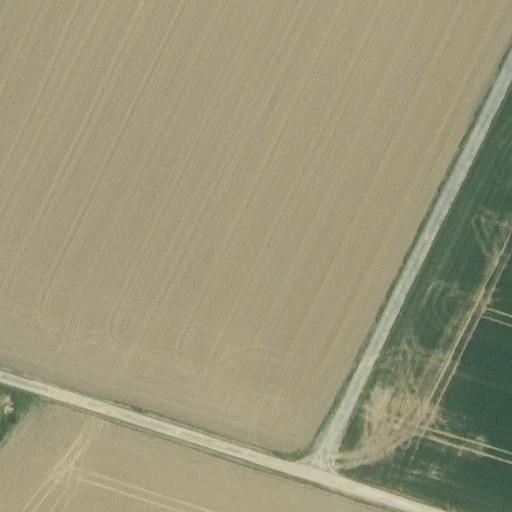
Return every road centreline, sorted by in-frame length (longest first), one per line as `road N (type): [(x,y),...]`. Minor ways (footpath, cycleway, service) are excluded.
road 1 (track): [(511,51),(310,476)]
road 2 (unclassified): [(422,511),(0,376)]
